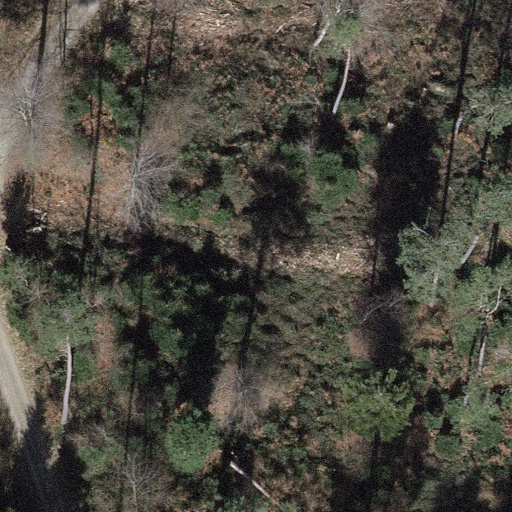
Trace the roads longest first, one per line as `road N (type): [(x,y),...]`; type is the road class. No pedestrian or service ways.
road 1 (track): [(0,345),(59,511)]
road 2 (track): [(0,133),(99,0)]
